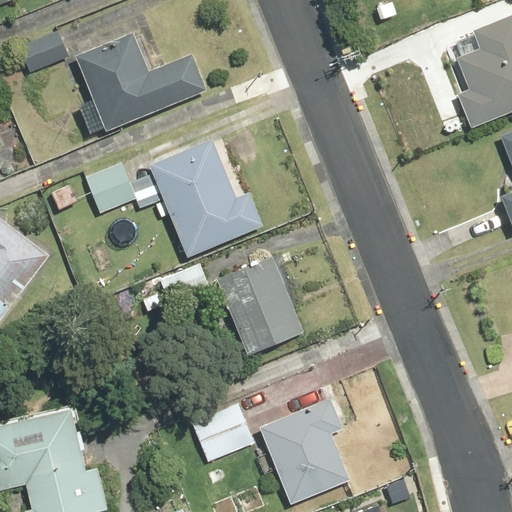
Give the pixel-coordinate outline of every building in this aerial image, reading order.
[(479,47),(457,56),(469,88),(459,92),(473,127),(511,111),(511,11),(471,28),(479,47)] [(63,29),(21,45),(31,71),(73,55),(63,29)] [(135,30),(75,53),(105,130),(208,90),(193,52),(150,69),(135,30)] [(511,129),(500,134),(511,164),(511,190),(499,196),(511,230),(511,129)] [(213,137),(150,163),(188,257),(266,226),(251,190),(237,196),(213,137)] [(88,174),(90,177),(57,190),(64,208),(96,196),(103,213),(144,198),(129,158),(88,174)] [(0,319),(49,254),(0,217),(0,319)] [(273,255),(216,277),(248,355),(304,333),(273,255)] [(206,261),(166,275),(176,303),(216,288),(206,261)] [(333,396),(259,425),(290,502),(350,479),(332,433),(345,428),(333,396)] [(249,400),(198,417),(212,461),(264,443),(249,400)] [(73,406),(0,422),(0,490),(27,484),(33,509),(25,511),(97,511),(109,509),(100,466),(87,469),(73,406)] [(382,511),(378,501),(351,511),(382,511)]
